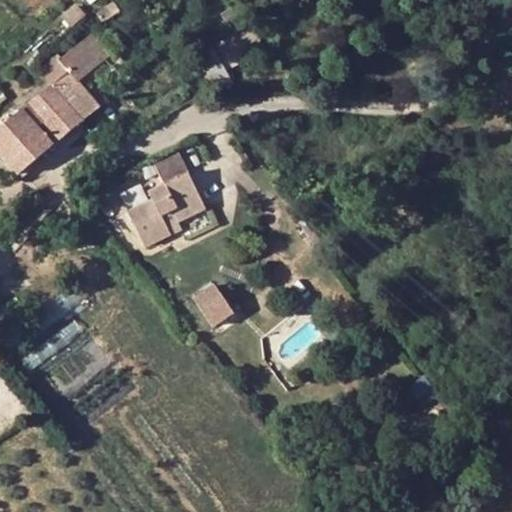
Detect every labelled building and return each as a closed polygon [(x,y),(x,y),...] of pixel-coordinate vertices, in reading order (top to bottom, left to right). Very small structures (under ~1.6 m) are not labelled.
[(294,55),(282,33),(227,61),(248,100),(266,90),(258,76),(294,55)] [(67,81),(102,122),(116,109),(83,68),(67,81)] [(0,135),(0,136),(33,178),(63,154),(102,122),(67,81),(30,112),(0,135)] [(0,110),(18,96),(11,87),(0,96),(0,110)] [(188,143),(163,153),(166,159),(168,158),(190,148),(188,143)] [(217,202),(190,148),(168,158),(166,159),(176,179),(161,187),(164,194),(128,212),(145,246),(171,234),(167,227),(179,221),(207,207),(217,202)] [(179,221),(167,227),(171,234),(182,228),(179,221)] [(233,312),(214,285),(194,299),(213,326),(233,312)] [(0,342),(0,385),(21,370),(0,342)]
